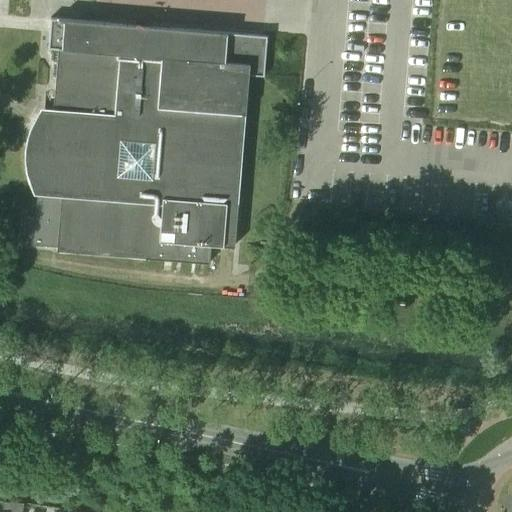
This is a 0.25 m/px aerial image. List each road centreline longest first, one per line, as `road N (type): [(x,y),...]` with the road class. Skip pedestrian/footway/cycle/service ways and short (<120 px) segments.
road 1 (tertiary): [(289,454),(0,394)]
road 2 (tertiary): [(289,454),(471,509)]
road 3 (tertiary): [(477,479),(289,454)]
